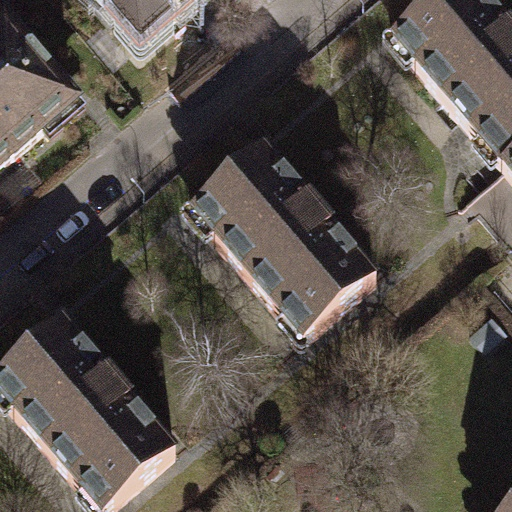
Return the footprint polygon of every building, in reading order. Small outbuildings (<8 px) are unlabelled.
[(94,0),(142,55),(205,0),(94,0)] [(451,0),(394,50),(504,177),(511,170),(511,41),(476,0),(451,0)] [(0,177),(77,111),(6,29),(0,33),(0,177)] [(377,289),(266,160),(193,222),(304,352),(377,289)] [(509,340),(493,322),(470,342),(486,360),(509,340)] [(119,511),(177,463),(65,333),(0,389),(0,403),(93,511),(119,511)]
